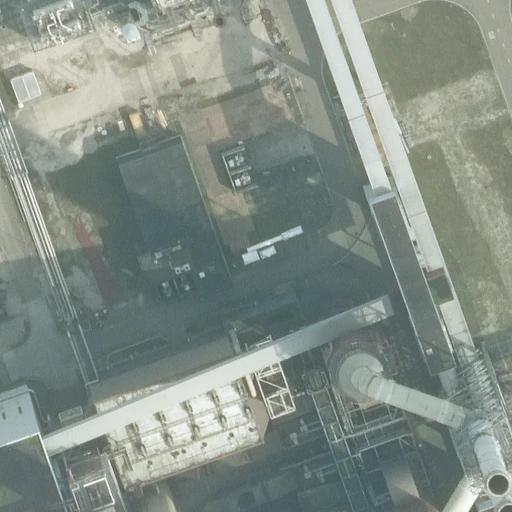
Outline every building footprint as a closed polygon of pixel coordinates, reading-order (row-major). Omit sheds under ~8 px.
[(25,0),(28,29),(59,27),(111,5),(114,7),(120,22),(140,20),(152,28),(192,11),(191,1),(193,0),(25,0)] [(230,278),(179,136),(114,159),(146,247),(135,251),(146,282),(151,280),(159,304),(230,278)] [(399,203),(388,177),(376,181),(361,186),(371,213),(384,208),(399,203)] [(441,324),(433,297),(418,302),(404,307),(413,333),(427,329),(441,324)] [(383,331),(382,325),(380,320),(377,314),(374,310),(369,306),(364,303),(359,301),(354,301),(348,301),(343,302),(336,306),(333,308),(328,313),(325,318),(323,324),(322,330),(323,336),(324,341),(326,346),(330,351),(333,354),(339,358),(344,360),(351,361),(357,361),(362,359),(368,357),(372,354),(377,349),(380,344),(382,338),(383,331)] [(69,407),(91,471),(288,403),(265,338),(69,407)] [(303,374),(318,370),(314,353),(295,359),(300,377),(304,376),(303,374)] [(72,511),(51,452),(0,468),(0,511),(72,511)] [(437,511),(438,508),(438,507),(437,501),(435,495),(432,490),(428,485),(423,481),(417,479),(412,478),(406,477),(401,478),(396,480),(391,482),(385,487),(382,491),(380,496),(378,502),(377,508),(377,511),(437,511)] [(496,511),(508,508),(498,482),(482,487),(469,492),(476,511),(496,511)] [(277,511),(326,511),(321,497),(277,511)]
